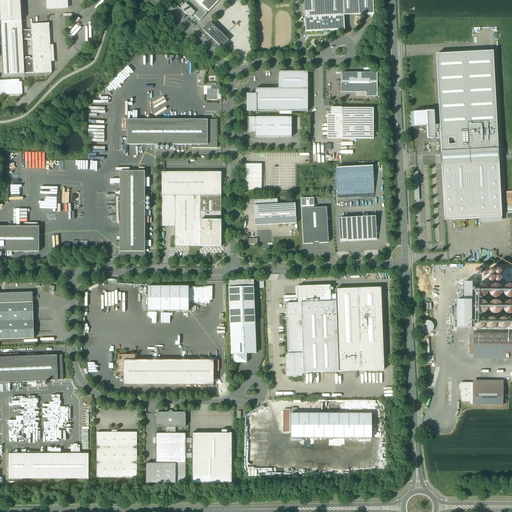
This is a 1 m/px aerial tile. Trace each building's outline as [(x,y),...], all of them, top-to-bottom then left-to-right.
[(0,0),(0,15),(0,22),(22,21),(20,0),(0,0)] [(66,0),(47,0),(48,9),(67,8),(66,0)] [(207,14),(192,0),(189,0),(184,6),(193,15),(196,17),(200,21),(207,14)] [(219,0),(192,0),(207,14),(219,0)] [(343,0),(303,0),(305,18),(344,16),(343,0)] [(373,0),(343,0),(344,16),(367,15),(373,17),(374,14),(373,0)] [(184,6),(181,9),(190,18),(193,15),(184,6)] [(344,16),(305,18),(305,32),(322,31),(328,31),(345,30),(344,16)] [(22,21),(0,22),(3,76),(24,74),(24,59),(23,40),(22,31),(22,21)] [(229,41),(210,23),(205,28),(206,29),(204,31),(222,48),(229,41)] [(49,24),(31,25),(31,30),(32,40),(32,59),(33,73),(33,74),(52,73),(49,24)] [(31,30),(22,31),(23,40),(32,40),(31,30)] [(493,52),(436,55),(440,126),(441,139),(441,154),(498,151),(493,52)] [(30,57),(25,58),(26,59),(24,59),(24,74),(33,73),(32,59),(30,59),(30,57)] [(278,89),(255,89),(255,95),(255,112),(308,112),(308,72),(278,72),(278,89)] [(377,73),(341,73),(341,93),(366,93),(366,97),(377,97),(377,73)] [(0,95),(23,94),(23,88),(20,88),(20,80),(0,80),(0,95)] [(204,87),(204,95),(207,95),(207,90),(210,90),(210,89),(218,89),(218,86),(209,86),(209,87),(204,87)] [(210,90),(207,90),(207,95),(207,100),(217,100),(217,90),(210,90)] [(342,109),(342,115),(332,115),(332,139),(373,139),(373,108),(342,109)] [(440,126),(435,126),(434,112),(422,112),(410,113),(410,127),(423,126),(427,125),(428,137),(429,137),(430,138),(435,138),(435,139),(441,139),(440,126)] [(291,118),(248,118),(248,133),(255,133),(255,138),(292,138),(291,118)] [(208,120),(127,120),(127,145),(192,145),(208,145),(208,120)] [(217,120),(208,120),(208,145),(192,145),(192,148),(217,148),(217,120)] [(498,151),(441,154),(442,163),(499,160),(498,151)] [(499,160),(442,163),(445,220),(480,218),(501,217),(502,217),(499,160)] [(262,164),(244,164),(244,189),(262,189),(262,164)] [(373,166),(337,168),(338,203),(374,201),(373,166)] [(145,172),(120,172),(120,252),(145,252),(145,172)] [(221,173),(162,173),(162,197),(175,197),(176,197),(200,197),(221,197),(221,173)] [(175,197),(162,197),(162,227),(175,227),(175,197)] [(176,197),(175,197),(175,227),(175,247),(200,247),(200,221),(200,197),(176,197)] [(221,197),(200,197),(200,221),(216,221),(216,218),(221,218),(221,197)] [(278,205),(253,206),(254,226),(296,224),(295,204),(278,205)] [(327,208),(302,209),(304,244),(314,244),(314,243),(319,242),(319,243),(329,243),(327,208)] [(375,217),(339,219),(340,239),(376,237),(375,217)] [(216,221),(200,221),(200,247),(221,247),(221,221),(216,221)] [(39,227),(0,226),(0,251),(39,252),(39,227)] [(330,286),(297,287),(298,303),(301,303),(331,302),(330,286)] [(189,287),(148,287),(148,312),(189,312),(189,287)] [(254,287),(229,288),(230,324),(255,323),(254,287)] [(380,288),(335,290),(336,302),(338,372),(384,370),(380,288)] [(33,293),(0,293),(0,303),(33,303),(33,293)] [(463,301),(456,301),(456,306),(457,320),(457,329),(471,329),(471,301),(463,301)] [(487,310),(488,308),(487,305),(486,303),(483,302),(481,301),(478,302),(476,303),(475,306),(474,308),(475,311),(476,313),(478,314),(481,315),(484,314),(486,313),(487,310)] [(502,311),(502,308),(502,305),(500,303),(498,302),(495,301),(493,302),(490,303),(489,306),(488,308),(489,311),(490,313),(493,314),(495,315),(498,314),(500,313),(502,311)] [(331,302),(301,303),(298,303),(286,304),(286,317),(288,354),(303,353),(304,373),(338,372),(336,302),(331,302)] [(33,303),(0,303),(0,339),(34,339),(33,303)] [(485,326),(485,324),(485,322),(483,320),(482,319),(479,319),(477,319),(476,320),(474,322),(474,324),(474,326),(476,328),(477,329),(480,329),(482,329),(483,328),(485,326)] [(496,326),(497,324),(496,322),(495,320),(493,319),(491,319),(489,319),(487,320),(486,322),(486,324),(486,326),(487,328),(489,329),(491,330),(493,329),(495,328),(496,326)] [(508,326),(508,324),(508,322),(507,320),(505,319),(503,319),(501,319),(499,320),(498,322),(497,324),(498,326),(499,328),(501,329),(503,330),(505,329),(507,328),(508,326)] [(433,329),(434,327),(433,325),(432,323),(430,321),(427,321),(425,321),(423,323),(422,325),(421,327),(422,330),(423,332),(425,333),(427,333),(430,333),(432,331),(433,329)] [(255,323),(230,324),(231,354),(234,354),(247,354),(256,353),(255,323)] [(511,334),(473,334),(473,355),(511,355),(511,334)] [(303,353),(288,354),(286,356),(286,376),(293,376),(294,377),(297,377),(298,376),(301,376),(304,373),(303,353)] [(247,354),(234,354),(234,363),(239,363),(239,362),(242,362),(242,363),(247,363),(247,354)] [(135,355),(118,355),(118,376),(124,376),(124,361),(135,361),(135,355)] [(57,356),(0,357),(0,382),(58,381),(57,356)] [(135,361),(124,361),(124,376),(124,386),(214,386),(214,371),(214,361),(135,361)] [(467,385),(465,383),(461,383),(459,385),(459,389),(461,391),(461,402),(470,403),(469,405),(472,405),(472,385),(467,385)] [(503,385),(473,385),(472,385),(472,405),(503,405),(503,385)] [(20,412),(25,411),(24,401),(25,401),(24,395),(14,397),(16,413),(14,413),(13,408),(10,408),(11,417),(14,416),(14,415),(20,414),(20,412)] [(271,403),(246,414),(244,468),(247,470),(246,478),(247,476),(248,469),(267,469),(275,474),(290,474),(291,472),(297,472),(301,466),(300,464),(303,463),(298,460),(299,459),(299,456),(301,455),(300,453),(304,453),(303,455),(307,455),(306,454),(311,452),(314,447),(312,446),(318,446),(310,442),(278,441),(278,452),(269,452),(271,403)] [(185,413),(173,413),(171,410),(168,413),(157,413),(156,414),(156,427),(157,428),(166,428),(176,428),(185,428),(186,427),(186,414),(185,413)] [(371,413),(291,414),(291,434),(291,439),(372,437),(371,413)] [(137,433),(97,433),(97,478),(137,478),(137,433)] [(221,434),(192,434),(192,439),(192,458),(192,484),(232,484),(232,433),(227,433),(222,434),(221,434)] [(166,434),(156,434),(156,463),(156,464),(186,464),(186,458),(186,439),(186,434),(176,434),(166,434)] [(89,454),(26,453),(26,448),(21,448),(21,453),(10,453),(10,479),(89,479),(89,454)] [(186,464),(156,464),(156,463),(146,463),(146,484),(186,484),(186,464)]
